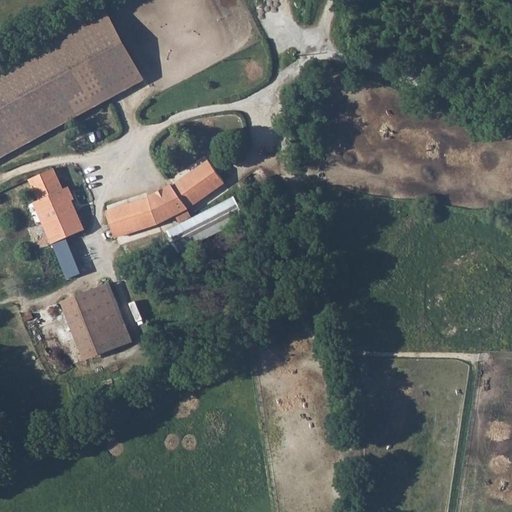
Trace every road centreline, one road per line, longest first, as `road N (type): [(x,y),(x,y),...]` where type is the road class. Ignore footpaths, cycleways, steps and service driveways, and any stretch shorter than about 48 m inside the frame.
road 1 (track): [(329,0),(316,51),(286,83),(237,107),(0,178)]
road 2 (unclassified): [(316,51),(511,113)]
